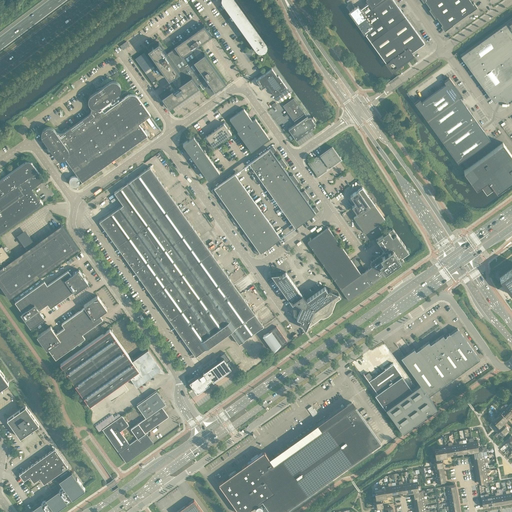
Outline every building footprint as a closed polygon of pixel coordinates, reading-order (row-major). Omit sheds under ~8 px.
[(222,2),(222,3),(253,47),(244,53),(252,54),(252,52),(255,50),(256,51),(258,52),(260,52),(261,52),(262,52),(263,52),(264,51),(265,51),(266,50),(267,49),(267,48),(267,47),(267,46),(267,45),(267,44),(267,43),(236,0),(220,0),(221,1),(222,2)] [(369,2),(388,29),(405,16),(393,0),(366,0),(368,3),(369,2)] [(447,0),(433,0),(428,4),(430,8),(429,9),(432,13),(448,2),(447,0)] [(450,0),(448,2),(454,10),(467,0),(450,0)] [(469,0),(467,0),(454,10),(460,18),(468,13),(469,13),(477,7),(473,2),(472,3),(469,0)] [(366,35),(370,41),(388,29),(369,2),(368,3),(360,9),(358,5),(349,12),(365,34),(367,33),(367,34),(366,35)] [(436,17),(439,20),(454,10),(448,2),(432,13),(435,18),(436,17)] [(453,24),(460,18),(454,10),(439,20),(442,24),(441,25),(444,31),(453,24)] [(405,16),(388,29),(370,41),(386,63),(392,59),(398,67),(414,55),(411,52),(424,43),(405,16)] [(503,94),(506,100),(511,95),(511,20),(508,23),(509,24),(504,28),(503,27),(463,56),(494,100),(503,94)] [(199,86),(198,85),(201,82),(202,83),(203,82),(203,81),(206,79),(215,90),(225,83),(204,53),(197,58),(191,50),(211,35),(204,24),(174,46),(175,47),(167,53),(158,41),(147,49),(169,79),(170,78),(176,86),(161,97),(169,107),(199,86)] [(135,58),(150,80),(154,77),(153,76),(157,73),(154,68),(155,68),(143,52),(135,58)] [(272,68),(256,80),(262,88),(266,84),(275,96),(287,88),(278,75),(277,76),(272,68)] [(419,99),(414,102),(420,111),(420,110),(441,139),(458,163),(460,161),(490,140),(481,127),(468,109),(459,97),(462,95),(455,86),(455,85),(449,77),(444,81),(446,84),(438,89),(421,101),(419,99)] [(89,104),(89,105),(93,111),(76,123),(105,165),(147,135),(139,123),(150,115),(138,97),(137,96),(136,95),(134,94),(133,94),(132,94),(130,94),(129,94),(127,95),(121,99),(118,94),(119,93),(120,91),(121,89),(121,88),(120,86),(120,84),(118,83),(117,82),(116,81),(114,80),(112,80),(110,81),(109,82),(103,86),(100,87),(100,86),(99,86),(98,87),(98,88),(96,89),(97,90),(91,94),(90,95),(89,96),(89,97),(88,98),(88,99),(88,101),(88,102),(88,103),(89,104)] [(288,89),(276,97),(279,102),(291,94),(288,89)] [(288,129),(296,140),(315,127),(314,125),(315,125),(315,123),(314,122),(316,121),(313,117),(311,118),(311,117),(309,116),(308,117),(307,116),(306,116),(293,97),(283,105),(296,124),(288,129)] [(237,131),(251,151),(269,138),(255,118),(252,120),(250,117),(249,118),(248,116),(249,116),(244,108),(229,119),(238,131),(237,131)] [(82,181),(105,165),(76,123),(59,135),(55,130),(54,129),(53,128),(52,127),(51,127),(50,127),(49,126),(47,127),(45,127),(44,128),(43,129),(42,130),(42,131),(41,132),(41,133),(41,134),(41,136),(42,137),(42,138),(55,156),(56,157),(58,158),(60,159),(61,159),(62,159),(63,159),(65,158),(77,175),(75,176),(74,176),(73,176),(72,176),(71,176),(71,177),(70,178),(70,179),(69,179),(69,180),(69,181),(69,182),(69,183),(70,183),(70,184),(71,184),(71,185),(72,185),(73,186),(74,186),(75,186),(76,186),(76,185),(77,185),(82,181)] [(210,142),(213,147),(231,134),(224,123),(205,136),(210,142)] [(219,171),(194,136),(183,143),(208,179),(219,171)] [(497,191),(511,180),(511,155),(503,142),(463,170),(476,188),(481,185),(486,192),(493,187),(497,191)] [(249,163),(255,171),(275,157),(272,153),(276,150),(273,146),(249,163)] [(340,158),(332,147),(317,157),(316,157),(309,162),(308,163),(317,175),(318,176),(325,171),(326,169),(340,158)] [(275,157),(255,171),(261,179),(284,162),(281,158),(278,160),(275,157)] [(0,233),(43,203),(32,189),(33,187),(44,179),(32,163),(31,162),(30,161),(29,161),(28,161),(27,161),(26,161),(25,162),(0,179),(0,233)] [(284,162),(261,179),(266,187),(287,173),(284,169),(287,166),(284,162)] [(147,168),(132,179),(141,192),(159,179),(157,177),(158,177),(157,176),(152,169),(150,166),(147,168)] [(220,196),(240,181),(234,173),(211,190),(214,194),(217,192),(220,196)] [(287,173),(266,187),(272,195),(296,178),(293,174),(290,176),(287,173)] [(296,178),(272,195),(278,203),(298,189),(295,185),(299,182),(296,178)] [(123,204),(129,200),(141,192),(132,179),(116,190),(114,192),(123,204)] [(141,192),(129,200),(138,212),(167,191),(161,182),(160,181),(159,179),(141,192)] [(240,181),(220,196),(223,200),(219,202),(222,206),(246,189),(240,181)] [(353,217),(365,232),(384,218),(362,187),(350,195),(356,203),(352,206),(357,214),(353,217)] [(246,189),(222,206),(225,210),(229,208),(231,212),(252,197),(246,189)] [(298,189),(278,203),(283,211),(307,194),(304,190),(301,192),(298,189)] [(167,191),(138,212),(146,225),(176,203),(175,202),(174,201),(167,191)] [(307,194),(283,211),(289,219),(310,204),(307,201),(310,198),(307,194)] [(252,197),(231,212),(234,216),(231,218),(234,222),(257,206),(252,197)] [(107,232),(108,234),(138,212),(129,200),(123,204),(101,220),(101,219),(99,221),(101,224),(101,223),(106,231),(107,232)] [(176,203),(146,225),(155,237),(185,216),(178,206),(177,205),(176,203)] [(310,204),(289,219),(295,227),(319,210),(316,206),(312,208),(310,204)] [(257,206),(234,222),(237,226),(240,224),(243,228),(263,214),(257,206)] [(125,258),(155,237),(146,225),(138,212),(108,234),(109,235),(110,236),(123,255),(124,257),(124,256),(125,258)] [(263,214),(243,228),(246,232),(242,234),(245,238),(269,222),(263,214)] [(185,216),(155,237),(164,249),(193,228),(192,226),(192,225),(185,216)] [(269,222),(245,238),(248,242),(251,240),(254,244),(275,230),(269,222)] [(78,249),(61,225),(8,262),(5,258),(9,255),(7,252),(5,252),(4,250),(4,248),(2,244),(0,245),(0,285),(9,298),(78,249)] [(164,249),(172,261),(202,240),(195,231),(196,231),(195,229),(195,230),(193,228),(164,249)] [(275,230),(254,244),(257,248),(254,250),(257,254),(280,238),(275,230)] [(127,261),(134,270),(164,249),(155,237),(125,258),(127,260),(126,260),(127,261)] [(209,250),(202,240),(172,261),(181,273),(211,252),(210,251),(209,249),(209,250)] [(143,282),(172,261),(164,249),(134,270),(141,280),(142,281),(143,282)] [(181,273),(190,286),(220,264),(213,255),(212,254),(211,252),(181,273)] [(145,285),(152,295),(181,273),(172,261),(143,282),(144,284),(145,285)] [(220,264),(190,286),(199,298),(228,277),(227,275),(226,274),(220,264)] [(511,267),(506,272),(499,277),(502,281),(504,284),(503,284),(502,285),(502,286),(505,290),(506,290),(508,289),(511,294),(511,267)] [(68,270),(47,285),(59,301),(73,291),(74,293),(88,283),(78,269),(71,275),(68,270)] [(285,271),(282,274),(281,272),(280,272),(279,272),(271,273),(292,303),(292,302),(299,305),(298,307),(300,309),(296,317),(300,319),(299,321),(300,322),(301,323),(305,329),(307,325),(309,326),(321,318),(323,318),(324,318),(326,317),(328,316),(329,315),(331,313),(332,311),(335,302),(341,298),(337,293),(338,292),(331,289),(330,288),(329,288),(327,289),(325,286),(307,299),(304,294),(302,295),(285,271)] [(159,305),(160,307),(190,286),(181,273),(152,295),(158,304),(159,305)] [(199,298),(207,310),(237,289),(230,279),(230,278),(229,278),(228,277),(199,298)] [(59,301),(47,285),(44,281),(15,302),(22,312),(21,313),(30,327),(44,317),(39,310),(47,304),(50,308),(59,301)] [(169,319),(199,298),(190,286),(160,307),(161,308),(161,309),(162,310),(169,319)] [(237,289),(207,310),(216,322),(246,301),(245,300),(245,299),(244,298),(237,289)] [(85,307),(70,317),(82,334),(103,319),(100,315),(107,309),(97,296),(83,305),(85,307)] [(177,330),(178,331),(207,310),(199,298),(169,319),(176,328),(176,329),(176,330),(177,330)] [(246,301),(216,322),(186,344),(193,353),(194,354),(195,355),(195,356),(198,354),(201,352),(230,331),(254,313),(248,304),(247,303),(246,301)] [(186,344),(216,322),(207,310),(178,331),(179,333),(179,334),(180,334),(186,344)] [(230,331),(235,339),(238,344),(241,342),(261,327),(264,326),(263,325),(262,324),(262,323),(261,323),(254,313),(230,331)] [(85,338),(82,334),(70,317),(61,323),(65,328),(56,334),(50,326),(37,336),(47,350),(48,348),(55,359),(85,338)] [(287,341),(276,326),(268,332),(269,332),(263,335),(274,350),(279,346),(279,347),(287,341)] [(412,389),(385,409),(402,433),(437,408),(428,395),(479,359),(457,328),(445,337),(443,335),(430,344),(428,341),(416,350),(414,348),(401,357),(420,384),(412,389)] [(109,329),(60,364),(90,405),(129,376),(137,386),(136,384),(151,373),(156,371),(164,372),(148,349),(132,360),(109,329)] [(69,354),(70,355),(99,336),(97,334),(87,341),(87,342),(69,354)] [(226,350),(225,351),(229,356),(230,355),(234,352),(231,347),(230,347),(230,348),(229,348),(226,350)] [(196,377),(189,382),(194,388),(197,392),(209,384),(213,381),(219,377),(231,368),(228,363),(227,362),(230,360),(224,352),(216,358),(202,368),(203,369),(204,371),(203,371),(201,373),(199,375),(196,377)] [(375,394),(385,409),(412,389),(393,363),(373,378),(369,373),(367,374),(368,375),(366,377),(377,393),(375,394)] [(0,369),(0,387),(9,382),(0,369)] [(120,431),(129,425),(122,415),(103,429),(126,461),(152,443),(147,436),(148,435),(149,435),(150,435),(150,432),(149,432),(149,431),(149,430),(168,416),(162,406),(166,403),(156,390),(136,404),(146,417),(131,428),(137,438),(132,442),(130,439),(127,441),(120,431)] [(272,462),(259,471),(273,491),(261,500),(262,500),(270,511),(283,511),(380,443),(351,402),(319,425),(321,428),(273,463),(272,462)] [(511,415),(511,413),(511,408),(509,405),(508,404),(505,407),(503,404),(502,405),(511,415)] [(500,412),(501,413),(501,412),(507,419),(511,415),(502,405),(500,407),(502,409),(500,412)] [(25,406),(7,419),(20,437),(39,424),(26,406),(25,406)] [(501,412),(501,413),(498,415),(496,413),(495,414),(494,416),(495,418),(493,420),(498,426),(497,428),(493,424),(491,426),(492,427),(497,432),(498,433),(500,431),(503,434),(509,428),(503,422),(507,419),(501,412)] [(434,466),(443,465),(441,456),(447,456),(445,447),(442,448),(441,445),(439,445),(437,446),(438,448),(434,449),(435,457),(433,458),(433,454),(430,455),(430,457),(431,461),(431,463),(434,463),(434,466)] [(32,464),(19,473),(22,478),(24,480),(25,479),(26,479),(27,479),(28,479),(28,478),(32,479),(33,481),(34,482),(34,481),(37,480),(42,480),(42,481),(43,483),(44,483),(46,482),(47,481),(50,478),(55,475),(58,480),(58,481),(59,480),(60,479),(58,478),(56,474),(67,467),(68,466),(62,458),(55,448),(54,449),(53,449),(53,450),(50,451),(46,454),(40,459),(36,462),(35,462),(33,464),(32,464)] [(246,463),(246,464),(254,475),(259,471),(272,462),(269,457),(264,451),(263,451),(246,463)] [(254,475),(246,464),(245,464),(219,482),(219,483),(219,484),(238,511),(245,511),(262,500),(261,500),(273,491),(259,471),(254,475)] [(58,489),(52,494),(61,507),(67,502),(67,501),(72,498),(72,499),(78,494),(85,490),(84,489),(85,488),(84,488),(84,487),(77,477),(76,478),(74,475),(72,471),(71,472),(70,471),(68,468),(67,467),(56,474),(58,478),(60,479),(59,480),(64,487),(62,488),(61,486),(58,487),(59,488),(60,489),(59,490),(58,489)] [(381,497),(386,496),(385,488),(382,488),(381,486),(379,486),(377,486),(378,489),(374,490),(375,498),(373,498),(373,496),(370,496),(370,498),(371,502),(371,504),(374,503),(374,507),(383,505),(381,497)] [(41,502),(28,511),(51,511),(54,510),(55,511),(61,507),(52,494),(45,499),(46,499),(45,500),(43,498),(41,500),(42,502),(41,503),(41,502)] [(177,511),(202,511),(194,500),(189,504),(189,503),(184,506),(185,507),(177,511)]
